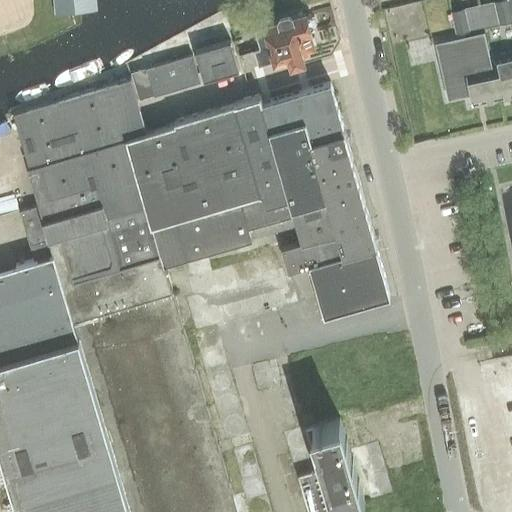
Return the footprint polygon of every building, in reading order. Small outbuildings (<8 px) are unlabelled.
[(93,10),(91,0),(53,0),(54,13),(93,10)] [(511,20),(511,18),(507,0),(503,0),(494,2),(499,23),(511,20)] [(456,33),(469,30),(464,9),(451,12),(456,33)] [(261,50),(255,51),(260,67),(289,58),(292,66),(305,63),(303,58),(309,57),(307,52),(314,50),(310,35),(311,35),(310,32),(314,30),(311,22),(307,21),(306,16),(294,19),(293,15),(289,12),(279,15),(277,20),(278,24),(263,29),(255,31),(261,50)] [(473,103),(498,97),(490,58),(484,33),(483,33),(483,36),(455,42),(458,58),(442,62),(450,97),(470,92),(473,103)] [(240,72),(238,65),(232,42),(196,52),(204,81),(240,72)] [(511,52),(490,58),(498,97),(511,93),(511,52)] [(147,69),(155,95),(200,83),(193,56),(147,69)] [(147,70),(133,74),(139,99),(154,96),(147,70)] [(238,511),(166,265),(254,239),(253,236),(298,223),(303,241),(283,247),(290,269),(310,263),(325,314),(391,295),(376,244),(378,244),(345,132),(331,82),(263,102),(261,96),(236,103),(236,104),(175,122),(176,124),(147,132),(131,79),(15,113),(30,165),(28,166),(39,205),(20,211),(34,260),(0,269),(0,445),(19,511),(238,511)] [(310,511),(332,511),(366,503),(343,418),(310,427),(321,470),(301,475),(310,511)]
